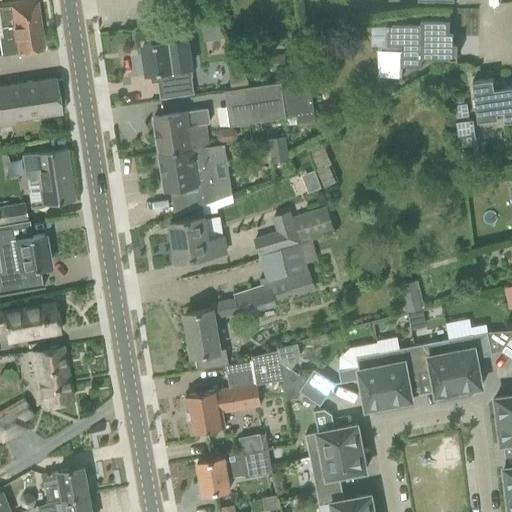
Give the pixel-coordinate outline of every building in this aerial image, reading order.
[(0,38),(0,45),(2,55),(43,49),(35,0),(27,0),(0,4),(0,25),(2,38),(0,38)] [(212,0),(210,4),(214,11),(222,10),(225,4),(223,0),(212,0)] [(387,29),(387,45),(381,44),(381,63),(382,67),(384,69),(386,72),(389,74),(392,75),(397,76),(401,76),(401,67),(421,67),(421,57),(457,58),(457,42),(453,42),(453,29),(449,29),(450,19),(421,19),(421,25),(386,24),(386,29),(387,29)] [(194,94),(190,67),(191,67),(184,22),(166,25),(167,33),(151,35),(152,44),(142,45),(146,74),(150,73),(152,82),(156,81),(159,99),(194,94)] [(271,71),(286,69),(284,54),(270,56),(271,71)] [(237,60),(226,61),(229,83),(247,80),(237,60)] [(0,127),(13,126),(13,120),(41,116),(61,113),(60,111),(65,111),(60,79),(55,79),(55,77),(35,80),(0,86),(0,127)] [(511,86),(505,87),(505,83),(493,83),(492,78),(472,81),(475,101),(478,120),(504,117),(504,120),(511,120),(511,86)] [(247,80),(229,83),(230,89),(248,86),(247,80)] [(310,81),(282,85),(286,117),(287,117),(296,115),(297,123),(315,121),(310,81)] [(226,90),(224,90),(229,126),(249,123),(286,117),(282,85),(282,82),(248,86),(230,89),(229,89),(229,87),(225,87),(226,90)] [(467,105),(454,107),(456,120),(459,119),(459,118),(468,117),(467,105)] [(203,109),(153,117),(159,154),(192,149),(192,148),(208,146),(208,143),(206,129),(205,124),(209,123),(207,109),(203,109)] [(192,149),(159,154),(165,190),(170,189),(171,194),(174,215),(190,210),(201,206),(214,200),(216,200),(231,194),(229,176),(213,179),(210,161),(226,159),(224,144),(208,146),(192,148),(192,149)] [(66,149),(46,151),(22,155),(25,180),(37,178),(41,205),(54,203),(73,200),(66,149)] [(323,151),(311,156),(324,190),(337,185),(329,168),(330,168),(323,151)] [(0,206),(0,224),(27,221),(24,202),(0,206)] [(201,206),(190,210),(192,218),(202,217),(201,206)] [(325,206),(291,219),(289,212),(273,216),(278,231),(255,239),(260,254),(298,241),(298,240),(332,228),(325,206)] [(195,257),(225,252),(223,238),(222,236),(206,238),(203,219),(202,217),(189,219),(169,222),(176,260),(195,257)] [(27,221),(0,224),(0,259),(2,274),(0,273),(0,294),(40,288),(37,272),(34,273),(33,268),(48,265),(43,234),(28,237),(27,233),(31,232),(29,221),(27,221)] [(204,310),(185,313),(192,356),(195,355),(197,369),(227,364),(224,350),(219,351),(213,318),(231,315),(240,313),(240,316),(273,305),(293,298),(290,288),(311,282),(308,271),(299,244),(258,257),(266,285),(234,295),(237,299),(229,301),(210,304),(211,309),(204,310)] [(417,280),(397,285),(405,313),(424,308),(417,280)] [(0,330),(5,329),(7,341),(25,338),(40,335),(59,332),(54,302),(34,306),(0,312),(0,330)] [(472,335),(450,338),(459,390),(463,390),(464,391),(477,389),(477,387),(482,386),(476,357),(492,354),(491,353),(487,332),(472,335)] [(511,334),(501,351),(511,358),(511,356),(511,334)] [(450,338),(414,344),(419,371),(431,368),(436,395),(441,394),(441,396),(455,393),(455,391),(459,390),(450,338)] [(419,371),(414,344),(379,351),(389,404),(393,403),(394,405),(407,402),(407,400),(412,399),(407,373),(419,371)] [(62,345),(42,349),(32,351),(41,406),(72,400),(62,345)] [(256,383),(281,379),(276,350),(251,356),(256,382),(255,382),(256,383)] [(356,356),(358,366),(339,370),(341,382),(360,378),(366,408),(371,407),(371,409),(385,407),(385,405),(389,404),(379,351),(356,356)] [(334,382),(314,368),(307,380),(328,394),(335,384),(336,383),(336,382),(334,382)] [(320,405),(328,394),(307,380),(300,391),(320,405)] [(256,383),(255,382),(230,387),(219,389),(185,395),(191,432),(225,426),(222,411),(259,405),(256,383)] [(496,402),(494,402),(496,416),(498,416),(498,420),(511,418),(511,394),(495,397),(496,402)] [(0,411),(0,440),(1,442),(26,428),(21,420),(32,415),(23,399),(0,411)] [(310,457),(362,447),(361,443),(362,442),(360,429),(358,429),(357,424),(334,428),(331,413),(323,408),(314,410),(318,431),(305,434),(310,457)] [(499,439),(500,438),(501,444),(511,442),(511,418),(498,420),(499,425),(497,425),(499,439)] [(317,492),(342,487),(339,475),(366,470),(365,465),(367,465),(364,451),(362,451),(362,447),(310,457),(314,479),(317,492)] [(223,457),(197,462),(202,494),(229,488),(227,477),(246,474),(246,477),(272,472),(267,449),(242,454),(241,454),(240,450),(222,453),(223,457)] [(61,498),(89,493),(84,466),(44,473),(46,486),(59,485),(61,498)] [(506,486),(506,490),(511,489),(511,466),(504,467),(504,472),(503,472),(504,486),(506,486)] [(344,499),(342,487),(317,492),(319,505),(331,503),(333,511),(375,511),(376,511),(373,498),(372,499),(371,494),(344,499)] [(0,511),(12,511),(3,490),(0,490),(0,511)] [(48,501),(37,506),(38,511),(92,511),(89,493),(61,498),(51,500),(48,501)] [(23,496),(21,500),(23,505),(27,507),(31,505),(33,501),(32,497),(28,495),(23,496)]
